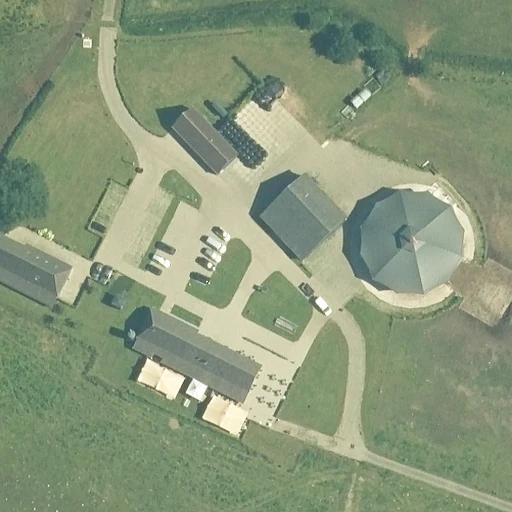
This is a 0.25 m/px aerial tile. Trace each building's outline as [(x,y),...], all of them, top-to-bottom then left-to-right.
[(189,79),(208,103),(252,67),(233,43),(189,79)] [(219,54),(214,49),(187,75),(192,80),(219,54)] [(193,110),(172,128),(214,176),(235,157),(193,110)] [(347,221),(305,176),(260,218),(302,263),(347,221)] [(399,195),(377,208),(373,213),(360,230),(361,261),(373,284),(397,299),(416,300),(424,300),(448,287),(464,265),(463,234),(451,210),(424,197),(399,195)] [(8,244),(0,259),(0,282),(52,308),(70,273),(8,244)] [(255,364),(150,313),(132,348),(150,357),(152,353),(162,358),(160,362),(237,400),(255,364)]
